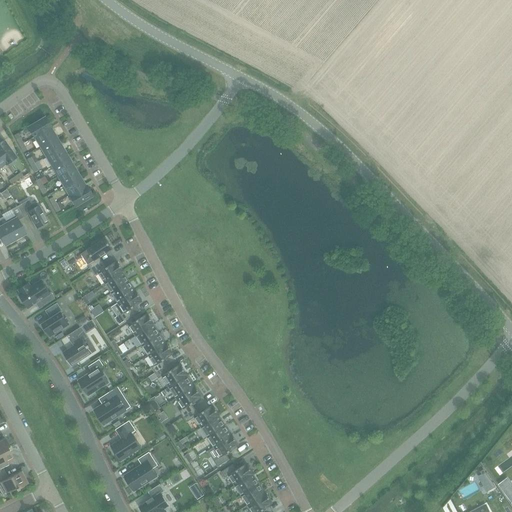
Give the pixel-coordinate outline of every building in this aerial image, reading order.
[(45,117),(27,128),(33,138),(51,127),(45,117)] [(51,128),(51,127),(33,138),(34,138),(40,147),(56,138),(50,128),(51,128)] [(62,147),(56,138),(40,147),(46,157),(62,147)] [(4,141),(0,143),(0,156),(6,164),(16,157),(4,141)] [(67,157),(62,147),(46,157),(52,167),(67,157)] [(73,167),(67,157),(52,167),(58,176),(73,167)] [(79,177),(73,167),(58,176),(63,186),(79,177)] [(85,186),(79,177),(63,186),(69,195),(68,196),(86,186),(85,186)] [(8,201),(21,194),(16,184),(3,191),(8,201)] [(92,196),(86,186),(68,196),(74,207),(92,196)] [(28,201),(17,207),(24,218),(29,215),(36,228),(40,225),(41,227),(47,224),(46,222),(47,222),(43,215),(45,213),(42,206),(39,208),(36,202),(30,205),(28,201)] [(24,218),(17,207),(11,210),(15,216),(5,221),(3,217),(16,241),(22,238),(21,236),(25,234),(18,221),(24,218)] [(0,237),(4,245),(9,243),(10,244),(16,241),(3,217),(0,218),(0,237)] [(81,254),(91,270),(103,263),(100,257),(113,249),(106,238),(100,242),(99,240),(92,244),(93,246),(81,254)] [(63,267),(69,264),(64,258),(59,261),(63,267)] [(106,268),(103,263),(91,270),(95,276),(99,273),(105,284),(122,273),(124,272),(117,262),(117,263),(116,261),(106,268)] [(124,276),(122,273),(105,284),(111,293),(129,282),(125,276),(124,276)] [(39,301),(43,306),(55,299),(51,293),(50,294),(41,281),(31,287),(29,284),(19,290),(21,294),(20,295),(20,296),(19,297),(23,304),(25,302),(28,308),(39,301)] [(133,287),(129,282),(111,293),(117,302),(134,292),(132,288),(133,287)] [(86,294),(83,296),(87,303),(91,301),(89,299),(96,294),(93,290),(86,294)] [(134,292),(117,302),(124,313),(120,315),(124,321),(136,314),(140,311),(136,306),(142,302),(141,301),(142,300),(136,291),(134,292)] [(52,318),(50,319),(41,325),(45,333),(47,332),(50,337),(69,325),(61,313),(63,312),(57,303),(47,310),(52,318)] [(206,307),(200,309),(205,319),(211,316),(206,307)] [(129,325),(136,336),(152,325),(154,324),(148,315),(147,315),(147,314),(129,325)] [(88,316),(78,323),(81,327),(91,320),(88,316)] [(91,320),(81,327),(86,334),(98,327),(93,319),(91,320)] [(155,329),(152,325),(136,336),(142,346),(160,334),(156,328),(155,329)] [(73,346),(62,353),(72,367),(93,354),(89,347),(90,347),(88,345),(87,345),(84,340),(88,337),(86,334),(81,327),(67,336),(73,346)] [(163,340),(160,334),(142,346),(148,355),(165,344),(162,341),(163,340)] [(166,343),(165,344),(148,355),(155,365),(151,368),(155,373),(165,367),(162,362),(173,354),(172,353),(173,353),(166,343)] [(79,381),(88,396),(108,383),(99,368),(103,365),(99,360),(89,366),(92,372),(79,381)] [(168,372),(165,367),(155,373),(159,379),(162,377),(169,387),(186,375),(187,375),(181,365),(180,366),(179,365),(168,372)] [(194,387),(186,375),(169,387),(177,399),(194,387)] [(117,396),(122,393),(118,387),(107,394),(111,399),(94,410),(104,425),(126,411),(117,396)] [(195,387),(194,387),(177,399),(183,409),(179,411),(183,417),(195,409),(192,404),(201,398),(200,397),(201,397),(195,387)] [(198,414),(195,409),(183,417),(187,423),(195,417),(201,428),(218,417),(220,416),(213,406),(213,407),(212,406),(198,414)] [(220,420),(218,417),(201,428),(207,437),(225,426),(221,420),(220,420)] [(122,439),(111,446),(121,461),(141,448),(131,434),(136,431),(129,421),(122,426),(116,429),(122,439)] [(119,421),(113,425),(116,429),(122,426),(119,421)] [(249,423),(245,425),(249,433),(253,431),(249,423)] [(228,431),(225,426),(207,437),(213,446),(230,436),(228,432),(228,431)] [(232,434),(230,436),(213,446),(220,457),(214,461),(218,467),(229,459),(226,454),(238,446),(237,445),(238,444),(232,434)] [(0,440),(0,453),(10,448),(5,438),(0,440)] [(10,448),(0,453),(0,475),(5,473),(2,467),(15,461),(8,449),(10,448)] [(149,453),(139,459),(142,465),(124,476),(126,478),(124,479),(128,485),(129,484),(134,491),(157,476),(152,469),(157,466),(149,453)] [(229,476),(235,486),(252,475),(253,474),(247,464),(246,465),(246,464),(236,470),(233,465),(221,472),(225,478),(229,476)] [(482,474),(478,476),(487,492),(496,487),(483,470),(481,472),(482,474)] [(8,478),(5,473),(0,475),(0,490),(2,495),(15,488),(16,490),(28,484),(22,471),(8,478)] [(254,479),(252,475),(235,486),(241,495),(259,484),(255,478),(254,479)] [(511,487),(507,480),(499,486),(511,503),(511,487)] [(147,502),(139,507),(142,511),(166,511),(165,509),(169,506),(161,494),(164,491),(160,484),(148,492),(152,498),(147,501),(147,502)] [(263,490),(259,484),(241,495),(247,505),(264,494),(262,490),(263,490)] [(266,493),(264,494),(247,505),(252,511),(259,511),(272,504),(271,503),(272,503),(266,493)]
